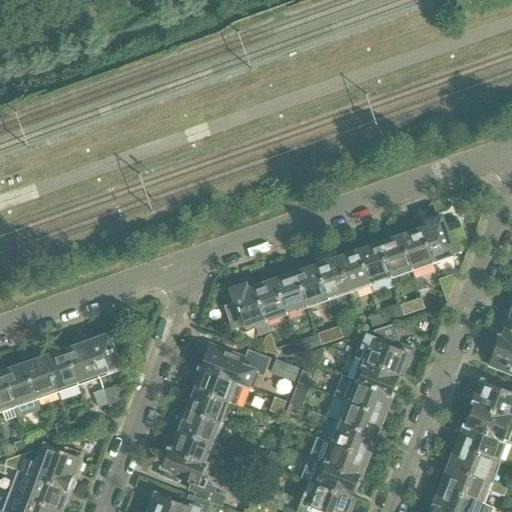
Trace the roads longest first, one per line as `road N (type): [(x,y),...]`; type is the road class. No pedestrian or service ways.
road 1 (track): [(0,201),(511,22)]
road 2 (residential): [(180,268),(511,152)]
road 3 (residential): [(390,511),(511,188)]
road 4 (residential): [(180,268),(181,305),(101,511)]
road 5 (residential): [(0,331),(180,268)]
